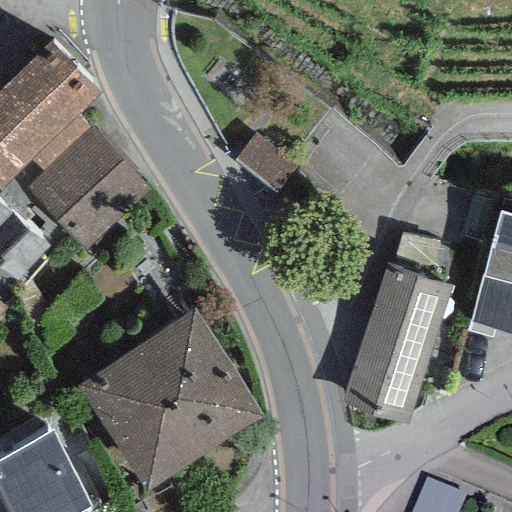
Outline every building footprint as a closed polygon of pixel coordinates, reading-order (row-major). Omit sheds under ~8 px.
[(101,79),(50,28),(0,77),(0,172),(4,177),(29,152),(42,166),(90,119),(75,104),(101,79)] [(152,181),(90,119),(42,166),(24,183),(84,246),(152,181)] [(0,183),(0,235),(24,264),(61,234),(11,174),(0,183)] [(511,201),(498,198),(466,330),(489,335),(493,321),(511,325),(511,201)] [(453,276),(387,254),(341,394),(407,416),(453,276)] [(196,300),(76,381),(146,483),(265,403),(196,300)] [(49,417),(0,442),(0,511),(98,511),(99,511),(49,417)]
